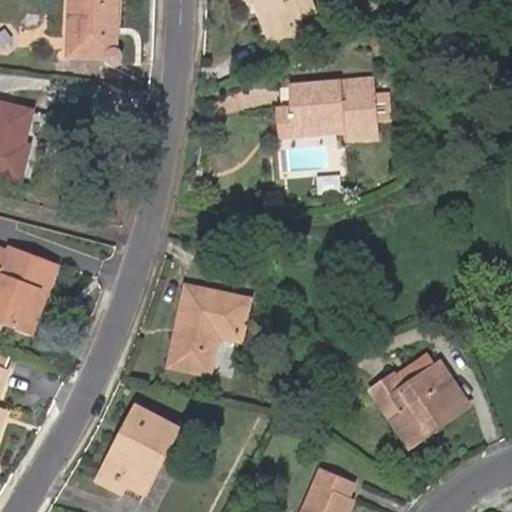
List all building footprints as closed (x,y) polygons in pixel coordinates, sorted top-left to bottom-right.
[(68,0),(66,52),(103,54),(103,55),(103,56),(103,57),(103,58),(104,59),(105,60),(106,60),(106,61),(107,62),(108,62),(109,62),(110,62),(111,62),(112,61),(113,61),(114,61),(115,60),(116,59),(116,58),(117,57),(117,55),(117,54),(117,53),(116,52),(116,51),(116,50),(115,49),(114,49),(113,49),(112,48),(113,0),(68,0)] [(250,0),(261,26),(276,20),(275,18),(289,13),(290,14),(293,13),(309,6),(306,0),(250,0)] [(298,26),(293,13),(290,14),(289,13),(275,18),(276,20),(261,26),(266,39),(298,26)] [(339,116),(340,131),(340,137),(374,133),(368,77),(284,84),(286,106),(288,124),(331,121),(332,116),(339,116)] [(0,103),(0,174),(29,182),(46,113),(0,103)] [(279,134),(340,131),(339,116),(332,116),(331,121),(288,124),(286,106),(276,108),(279,134)] [(281,192),(263,193),(263,205),(282,205),(281,192)] [(31,293),(40,297),(51,268),(2,250),(0,254),(0,324),(16,330),(31,293)] [(204,369),(212,333),(213,329),(219,331),(220,327),(236,330),(243,298),(182,285),(173,325),(180,326),(172,363),(204,369)] [(26,334),(40,297),(31,293),(16,330),(26,334)] [(166,361),(172,363),(180,326),(173,325),(166,361)] [(213,329),(212,333),(234,336),(236,330),(220,327),(219,331),(213,329)] [(10,355),(0,352),(0,368),(5,370),(10,355)] [(426,419),(460,396),(436,362),(399,386),(389,373),(372,384),(411,440),(431,426),(426,419)] [(465,402),(460,396),(426,419),(431,426),(465,402)] [(104,471),(140,490),(175,426),(133,402),(122,423),(128,426),(104,471)] [(135,499),(140,490),(104,471),(128,426),(122,423),(93,476),(135,499)] [(343,511),(351,493),(346,491),(352,476),(320,464),(300,511),(343,511)]
